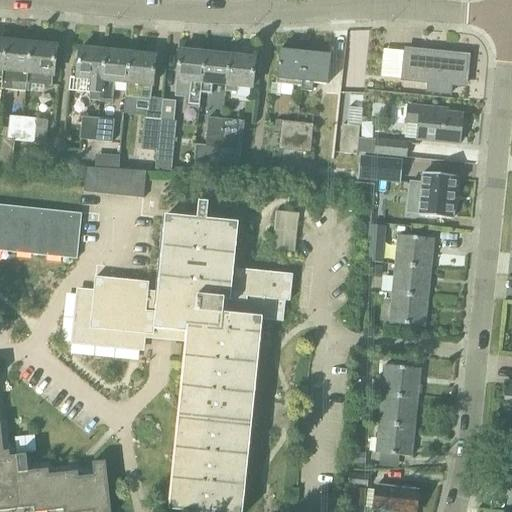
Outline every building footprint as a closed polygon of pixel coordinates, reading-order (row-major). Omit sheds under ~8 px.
[(26,84),(30,45),(5,42),(0,90),(25,93),(26,84)] [(55,47),(30,45),(26,84),(51,86),(55,47)] [(88,102),(99,103),(104,52),(79,50),(76,80),(90,81),(88,102)] [(301,88),(304,54),(279,51),(276,85),(301,88)] [(467,57),(405,51),(402,81),(464,86),(467,57)] [(126,85),(129,55),(104,52),(99,103),(111,104),(113,84),(126,85)] [(174,97),(188,98),(187,108),(198,110),(200,94),(204,55),(179,52),(174,97)] [(310,85),(326,86),(329,56),(304,54),(301,88),(300,93),(309,94),(310,85)] [(154,57),(129,55),(126,85),(125,98),(149,100),(151,87),(154,57)] [(213,86),(225,87),(229,57),(204,55),(200,94),(212,95),(213,86)] [(229,57),(225,87),(225,94),(235,95),(236,88),(251,89),(254,60),(229,57)] [(441,111),(420,109),(408,108),(406,124),(408,125),(418,126),(417,139),(417,141),(459,145),(461,116),(441,114),(441,111)] [(8,141),(21,142),(23,119),(10,118),(8,141)] [(36,121),(23,119),(21,142),(33,143),(36,121)] [(95,142),(97,120),(82,119),(80,141),(95,142)] [(193,161),(217,164),(222,121),(208,119),(207,129),(205,147),(195,146),(193,161)] [(97,120),(95,142),(111,144),(113,122),(97,120)] [(156,154),(159,121),(143,120),(140,152),(156,154)] [(159,121),(156,154),(154,171),(170,173),(175,123),(159,121)] [(222,121),(217,164),(233,165),(237,122),(222,121)] [(279,150),(294,151),(297,124),(282,122),(279,150)] [(313,126),(297,124),(294,151),(310,153),(313,126)] [(355,154),(357,139),(358,128),(346,127),(341,126),(338,154),(355,156),(355,154)] [(374,155),(379,156),(402,158),(403,146),(375,143),(374,155)] [(361,159),(359,179),(398,183),(400,163),(361,159)] [(95,195),(98,170),(87,170),(85,194),(95,195)] [(98,170),(95,195),(105,196),(108,171),(98,170)] [(115,197),(118,172),(108,171),(105,196),(115,197)] [(115,197),(125,198),(127,173),(118,172),(115,197)] [(146,174),(127,173),(125,198),(144,200),(146,174)] [(456,178),(422,175),(418,217),(451,220),(456,178)] [(154,326),(194,330),(175,510),(170,509),(170,510),(184,511),(236,511),(257,320),(282,322),(284,302),(289,302),(292,277),(234,271),(232,286),(225,285),(232,226),(237,227),(237,225),(206,222),(208,205),(199,204),(197,221),(166,218),(166,219),(171,220),(163,294),(148,293),(149,284),(95,279),(93,296),(80,295),(75,342),(140,349),(141,336),(153,338),(154,326)] [(47,257),(47,252),(51,218),(6,213),(3,247),(2,253),(17,254),(17,249),(32,250),(32,256),(47,257)] [(51,218),(47,252),(62,253),(61,259),(77,260),(81,221),(51,218)] [(369,226),(367,242),(384,244),(386,228),(369,226)] [(397,237),(395,266),(430,269),(432,240),(397,237)] [(395,266),(392,294),(427,298),(430,269),(395,266)] [(427,298),(392,294),(389,323),(424,327),(427,298)] [(382,395),(416,399),(420,369),(385,365),(382,395)] [(382,395),(379,424),(413,428),(416,399),(382,395)] [(9,453),(3,453),(3,448),(0,445),(0,437),(1,437),(0,424),(0,511),(15,511),(34,509),(34,511),(56,511),(64,511),(63,511),(110,511),(107,475),(78,479),(77,473),(49,476),(48,471),(10,475),(5,470),(5,466),(10,465),(9,453)] [(413,428),(379,424),(375,453),(410,457),(413,428)] [(32,439),(13,441),(14,456),(33,454),(32,439)] [(26,457),(17,457),(18,468),(27,467),(26,457)] [(349,474),(347,485),(367,488),(368,476),(349,474)] [(376,511),(414,511),(417,492),(378,487),(378,488),(374,488),(372,511),(376,511)] [(366,507),(368,491),(355,490),(354,506),(366,507)]
